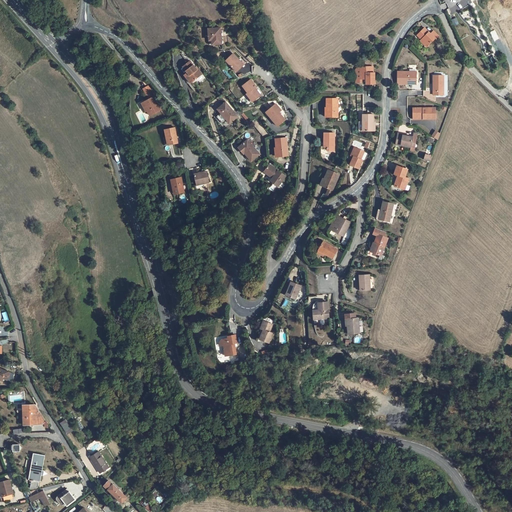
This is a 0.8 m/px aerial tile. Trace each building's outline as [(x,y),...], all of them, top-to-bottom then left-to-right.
[(216,46),(216,30),(204,30),(204,38),(206,38),(207,46),(216,46)] [(416,41),(420,45),(426,51),(437,42),(432,37),(430,40),(423,34),(416,41)] [(239,67),(227,56),(221,63),(232,74),(239,67)] [(197,76),(185,61),(178,67),(184,74),(183,75),(189,83),(197,76)] [(372,70),(358,70),(356,73),(355,82),(363,82),(366,82),(366,86),(365,87),(375,88),(375,77),(372,77),(372,70)] [(417,90),(417,78),(399,77),(399,89),(417,90)] [(443,99),(443,80),(433,80),(432,99),(443,99)] [(252,90),(246,83),(238,89),(250,104),(257,98),(250,91),(252,90)] [(140,96),(144,104),(151,100),(143,90),(138,94),(140,96)] [(154,106),(151,100),(144,104),(138,107),(140,111),(137,112),(139,116),(143,116),(146,120),(156,115),(152,107),(154,106)] [(337,122),(337,103),(326,104),(326,122),(337,122)] [(214,110),(217,114),(212,117),(218,124),(223,121),(225,124),(231,119),(228,116),(230,114),(221,104),(214,110)] [(277,114),(272,107),(264,113),(269,120),(267,121),(273,129),(281,123),(275,116),(277,114)] [(433,127),(434,115),(411,114),(411,126),(433,127)] [(244,124),(246,122),(239,115),(237,115),(244,124)] [(362,119),(362,128),(362,137),(373,137),(373,120),(362,119)] [(438,139),(440,132),(434,130),(432,137),(438,139)] [(174,147),(170,132),(160,134),(162,142),(159,143),(161,150),(174,147)] [(331,154),(333,135),(323,135),(322,150),(325,150),(325,153),(331,154)] [(283,158),(281,140),(271,141),(272,151),(273,151),(274,159),(283,158)] [(254,156),(241,141),(234,147),(238,151),(236,153),(240,157),(240,156),(246,162),(254,156)] [(398,141),(395,149),(409,154),(411,145),(398,141)] [(362,164),(365,155),(356,151),(352,160),(354,161),(351,167),(363,173),(365,165),(362,164)] [(280,179),(264,166),(259,173),(266,179),(264,182),(272,188),(280,179)] [(327,192),(335,176),(324,171),(320,181),(318,180),(315,186),(324,190),(327,192)] [(403,183),(407,175),(398,171),(394,179),(397,181),(393,191),(403,195),(407,185),(403,183)] [(206,184),(204,174),(191,177),(194,187),(206,184)] [(181,196),(177,180),(167,183),(171,198),(181,196)] [(389,206),(379,202),(376,209),(373,208),(370,216),(373,218),(382,222),(389,206)] [(346,225),(334,218),(333,221),(327,231),(338,238),(346,225)] [(380,240),(382,234),(372,230),(370,236),(372,237),(369,244),(372,245),(368,255),(377,258),(383,241),(380,240)] [(318,244),(313,252),(320,256),(327,260),(332,252),(318,244)] [(358,275),(359,291),(370,290),(370,274),(358,275)] [(359,295),(356,279),(347,280),(349,296),(359,295)] [(290,290),(280,285),(273,298),(283,303),(290,290)] [(312,309),(314,315),(314,318),(308,319),(309,326),(324,323),(321,307),(312,309)] [(340,322),(343,337),(354,335),(351,321),(351,320),(349,321),(348,316),(338,317),(339,322),(340,322)] [(267,336),(270,329),(261,325),(257,333),(261,335),(257,343),(266,348),(271,338),(267,336)] [(225,345),(226,347),(220,349),(218,353),(220,357),(224,356),(228,365),(238,361),(235,352),(236,350),(233,342),(225,345)] [(0,370),(0,383),(2,384),(4,379),(11,382),(14,377),(0,370)] [(44,428),(47,429),(47,426),(45,425),(36,408),(25,409),(25,414),(23,414),(24,429),(25,429),(44,428)] [(65,419),(59,423),(66,435),(72,431),(65,419)] [(98,455),(88,461),(99,477),(108,471),(98,455)] [(31,464),(33,465),(30,485),(31,486),(29,494),(37,493),(38,487),(39,487),(40,481),(41,476),(44,461),(32,459),(31,464)] [(121,507),(127,502),(107,484),(103,488),(121,507)] [(0,486),(0,501),(9,499),(6,485),(0,486)] [(63,499),(59,501),(66,509),(74,503),(66,493),(61,497),(63,499)] [(50,508),(43,496),(35,501),(37,505),(40,503),(45,511),(50,508)]
